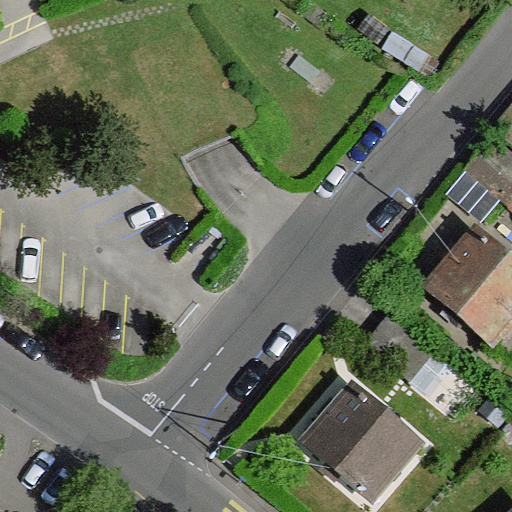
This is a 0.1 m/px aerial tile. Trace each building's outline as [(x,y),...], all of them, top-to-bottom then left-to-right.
[(511,113),(497,131),(511,143),(511,113)] [(511,203),(511,160),(492,146),(470,174),(511,205),(511,203)] [(511,264),(477,234),(428,290),(493,347),(511,325),(511,264)] [(435,353),(391,318),(367,347),(412,384),(435,353)] [(356,391),(307,447),(373,503),(421,448),(356,391)]
